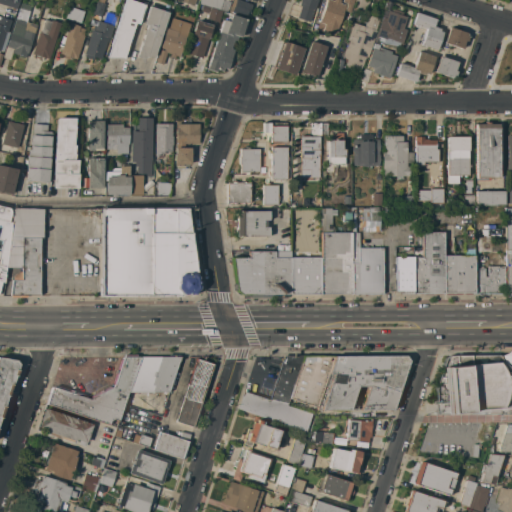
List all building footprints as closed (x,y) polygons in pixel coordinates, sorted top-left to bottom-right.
[(19,0),(16,9),(0,3),(0,0),(19,0)] [(132,0),(145,5),(139,24),(135,23),(124,59),(119,57),(107,57),(126,0),(132,0)] [(199,3),(200,0),(222,0),(219,10),(211,7),(199,3)] [(222,0),(231,0),(231,2),(230,2),(227,13),(222,11),(219,10),(222,0)] [(250,12),(248,12),(247,17),(232,12),(228,13),(233,0),(239,0),(252,5),(250,12)] [(297,18),(301,6),(298,5),(299,0),(317,0),(310,22),(297,18)] [(335,34),(323,30),(322,32),(316,30),(316,29),(313,29),(315,21),(319,22),(325,0),(329,0),(332,1),(332,0),(339,0),(339,3),(345,5),(335,34)] [(341,0),(353,0),(349,13),(345,11),(345,8),(346,5),(345,3),(341,2),(341,0)] [(354,0),(364,0),(364,1),(368,2),(365,11),(352,7),(354,0)] [(92,14),(96,1),(105,4),(101,17),(92,14)] [(401,44),(392,41),(393,40),(386,38),(385,39),(375,36),(386,1),(392,3),(390,8),(402,12),(401,15),(406,17),(402,28),(406,30),(401,44)] [(10,34),(11,34),(21,2),(31,6),(26,21),(36,25),(26,58),(12,53),(10,60),(3,58),(10,34)] [(150,4),(169,10),(154,57),(142,57),(141,58),(137,56),(147,25),(144,24),(150,4)] [(67,18),(70,7),(85,11),(81,23),(67,18)] [(222,11),(219,22),(207,18),(210,7),(219,10),(222,11)] [(91,30),(92,30),(94,25),(96,26),(98,21),(103,22),(106,12),(117,15),(109,38),(108,38),(101,59),(94,57),(93,60),(84,57),(85,54),(84,54),(91,30)] [(420,45),(425,29),(412,24),(416,12),(435,19),(433,26),(439,29),(439,31),(441,32),(435,50),(420,45)] [(223,20),(229,22),(231,14),(246,19),(241,37),(238,36),(237,41),(234,40),(231,49),(234,50),(228,69),(224,68),(223,71),(217,69),(217,72),(207,69),(223,20)] [(191,24),(187,36),(186,36),(179,57),(175,56),(175,58),(170,56),(170,54),(167,53),(163,65),(156,62),(160,50),(164,51),(164,49),(161,48),(167,28),(168,28),(171,17),(191,24)] [(366,57),(365,57),(364,59),(362,66),(361,66),(359,71),(344,65),(346,59),(344,58),(342,57),(342,56),(342,53),(343,49),(344,50),(347,40),(345,40),(351,23),(358,25),(360,18),(377,23),(374,30),(375,31),(366,57)] [(0,19),(9,22),(7,27),(7,28),(0,49),(0,19)] [(49,59),(32,54),(40,31),(41,31),(44,19),(50,21),(51,20),(61,23),(49,59)] [(202,58),(186,53),(197,20),(212,25),(202,58)] [(76,59),(69,57),(69,59),(63,57),(64,55),(60,54),(70,23),(80,26),(80,27),(85,29),(83,35),(84,35),(76,59)] [(444,43),(449,27),(467,33),(466,36),(468,36),(467,41),(465,41),(462,49),(444,43)] [(316,77),(300,72),(310,41),(326,47),(316,77)] [(294,75),(275,69),(275,68),(273,67),(278,51),(280,52),(284,42),(303,48),(294,75)] [(371,72),(372,68),(365,66),(371,48),(373,43),(378,45),(377,50),(378,47),(383,49),(390,51),(390,54),(396,56),(389,77),(388,78),(371,72)] [(399,63),(412,68),(418,51),(434,57),(428,74),(425,73),(424,76),(417,73),(414,82),(395,76),(399,63)] [(439,56),(457,62),(454,71),(456,71),(455,76),(453,75),(452,78),(434,72),(439,56)] [(366,82),(360,80),(364,69),(368,70),(369,70),(371,71),(366,82)] [(8,117),(24,121),(23,125),(27,126),(23,149),(21,148),(19,156),(17,165),(6,162),(8,154),(2,153),(3,151),(0,150),(0,143),(2,144),(8,117)] [(152,162),(152,175),(142,175),(142,195),(130,195),(130,175),(137,175),(137,167),(138,167),(138,166),(135,166),(135,162),(131,162),(131,131),(137,130),(137,117),(152,117),(152,162)] [(53,188),(53,173),(54,173),(54,162),(54,161),(57,118),(75,118),(75,126),(74,145),(76,145),(75,154),(76,154),(76,159),(79,160),(78,173),(78,174),(78,188),(53,188)] [(103,150),(94,150),(94,151),(89,151),(89,150),(88,150),(88,122),(96,122),(96,120),(103,120),(103,150)] [(270,142),(270,133),(262,133),(262,122),(286,123),(286,142),(270,142)] [(475,124),(484,124),(484,122),(490,122),(490,123),(498,123),(498,178),(476,178),(475,124)] [(25,180),(27,156),(28,154),(29,150),(30,150),(32,135),(33,135),(34,123),(48,124),(47,131),(52,131),(49,182),(25,180)] [(155,127),(156,127),(156,124),(163,124),(163,123),(172,123),(172,136),(172,145),(172,151),(164,151),(164,154),(159,154),(159,156),(155,156),(155,127)] [(199,123),(199,143),(185,143),(185,146),(191,148),(191,164),(190,164),(190,165),(186,165),(186,164),(182,164),(182,166),(177,166),(177,164),(175,164),(175,153),(176,153),(177,123),(199,123)] [(320,135),(320,136),(310,136),(310,123),(321,123),(321,135),(320,135)] [(117,153),(117,149),(106,149),(106,124),(123,124),(123,127),(129,127),(129,144),(128,144),(128,153),(117,153)] [(353,153),(352,153),(352,151),(352,150),(352,139),(359,140),(359,134),(371,134),(371,139),(378,139),(379,146),(378,152),(379,159),(378,165),(365,166),(353,165),(353,153)] [(406,152),(413,152),(413,163),(406,163),(406,166),(409,166),(408,176),(402,175),(402,179),(395,179),(395,176),(383,175),(383,169),(382,169),(382,151),(383,151),(383,135),(402,135),(402,141),(406,141),(406,152)] [(437,162),(435,162),(435,164),(423,164),(424,171),(414,171),(414,136),(423,136),(423,139),(428,139),(428,140),(435,140),(435,143),(436,143),(436,146),(435,146),(435,149),(437,149),(437,162)] [(318,178),(299,178),(299,137),(318,137),(318,178)] [(468,175),(458,175),(458,183),(447,183),(447,137),(468,137),(468,175)] [(327,164),(327,140),(332,140),(333,140),(333,139),(336,139),(336,140),(341,140),(341,149),(344,149),(344,164),(327,164)] [(286,179),(270,179),(270,147),(286,147),(286,179)] [(258,172),(239,172),(239,164),(238,164),(238,157),(239,157),(239,149),(258,149),(258,172)] [(88,188),(88,187),(88,158),(89,158),(104,158),(103,188),(88,188)] [(0,165),(18,169),(12,194),(0,191),(0,165)] [(116,194),(116,197),(111,197),(111,194),(106,194),(106,192),(106,182),(106,181),(106,172),(111,172),(111,170),(120,170),(120,166),(129,166),(129,195),(116,194)] [(155,194),(155,186),(157,186),(157,184),(155,184),(155,175),(160,175),(161,179),(162,179),(162,178),(165,178),(165,181),(171,181),(170,194),(155,194)] [(434,187),(434,181),(438,181),(438,187),(441,187),(441,199),(430,200),(430,187),(434,187)] [(238,203),(237,205),(226,205),(226,184),(235,184),(235,182),(241,182),(241,183),(249,183),(250,202),(238,203)] [(262,185),(277,185),(277,205),(262,205),(262,185)] [(504,191),(504,204),(496,205),(484,205),(484,204),(475,204),(475,191),(504,191)] [(372,193),(381,193),(381,205),(372,205),(372,193)] [(413,203),(393,204),(392,195),(400,194),(400,196),(412,195),(413,203)] [(474,206),(461,206),(461,194),(474,194),(474,206)] [(0,206),(10,209),(11,212),(10,218),(10,217),(9,222),(11,222),(11,221),(13,221),(6,267),(4,283),(1,281),(0,285),(0,206)] [(321,207),(331,207),(331,232),(351,232),(351,247),(351,294),(320,294),(320,257),(321,207)] [(102,210),(187,209),(199,288),(194,295),(102,296),(102,210)] [(43,210),(42,237),(40,237),(40,295),(27,295),(27,296),(19,296),(19,295),(18,295),(18,296),(11,296),(11,295),(10,295),(12,280),(13,279),(13,276),(18,271),(21,272),(21,266),(6,267),(13,221),(14,210),(43,210)] [(242,236),(242,237),(239,237),(239,236),(236,236),(236,227),(234,227),(234,220),(236,220),(236,211),(238,211),(238,210),(242,210),(242,211),(268,211),(268,220),(266,220),(266,227),(268,227),(268,236),(242,236)] [(361,212),(379,212),(379,230),(361,230),(361,212)] [(464,230),(474,230),(474,248),(464,248),(464,230)] [(422,257),(422,232),(443,232),(444,255),(444,294),(413,294),(413,291),(413,257),(422,257)] [(320,294),(290,294),(290,250),(290,241),(292,241),(292,234),(298,234),(298,241),(300,241),(299,257),(320,257),(320,294)] [(351,247),(382,247),(382,294),(351,294),(351,247)] [(290,294),(241,294),(238,292),(233,257),(236,256),(236,250),(251,250),(290,250),(290,294)] [(444,255),(474,255),(474,292),(445,292),(445,294),(444,294),(444,255)] [(413,291),(395,291),(395,257),(413,257),(413,291)] [(504,293),(477,293),(477,284),(478,283),(478,259),(484,259),(484,260),(489,260),(489,266),(504,266),(504,293)] [(511,414),(484,414),(484,412),(471,413),(471,412),(436,414),(435,403),(437,403),(436,389),(446,359),(450,356),(499,356),(502,361),(503,361),(500,356),(501,356),(504,354),(507,352),(510,349),(511,351),(511,414)] [(125,354),(137,354),(137,357),(140,357),(128,392),(127,392),(118,421),(113,419),(110,421),(109,425),(47,404),(52,387),(54,387),(55,385),(86,395),(87,398),(89,399),(92,398),(91,396),(102,389),(103,391),(104,391),(103,389),(110,386),(112,387),(114,385),(112,382),(120,359),(122,358),(124,358),(125,357),(125,354)] [(160,354),(176,354),(176,357),(180,357),(168,392),(128,392),(140,357),(160,357),(160,354)] [(288,398),(286,406),(311,414),(306,431),(237,409),(243,391),(269,400),(283,357),(304,357),(290,399),(288,398)] [(318,407),(290,399),(304,357),(334,357),(318,407)] [(334,357),(406,357),(409,361),(393,410),(360,410),(368,386),(357,387),(349,410),(317,410),(318,407),(334,357)] [(0,358),(4,358),(15,360),(18,364),(16,370),(18,370),(16,376),(14,375),(12,383),(11,383),(10,384),(11,384),(8,396),(6,395),(3,406),(4,407),(0,419),(0,358)] [(213,364),(193,427),(175,421),(196,358),(212,364),(213,364)] [(92,424),(86,441),(86,442),(85,446),(78,444),(79,441),(76,440),(75,441),(47,432),(48,430),(39,427),(46,409),(92,424)] [(247,429),(251,430),(253,422),(255,415),(259,417),(258,420),(263,422),(262,425),(280,431),(275,447),(277,448),(276,450),(252,442),(250,448),(242,446),(247,429)] [(346,441),(348,419),(364,421),(364,420),(366,420),(366,421),(367,421),(368,421),(370,421),(371,419),(372,419),(370,433),(371,433),(371,438),(369,438),(368,443),(346,441)] [(511,424),(511,452),(498,452),(498,447),(505,425),(505,424),(511,424)] [(188,441),(182,459),(153,449),(159,432),(188,441)] [(322,432),(334,433),(333,443),(321,442),(322,432)] [(151,438),(148,447),(137,444),(140,434),(151,438)] [(294,437),(305,441),(297,464),(286,461),(294,437)] [(77,451),(75,457),(76,457),(68,481),(51,474),(52,471),(44,469),(45,466),(42,465),(49,445),(52,445),(53,443),(77,451)] [(333,448),(348,452),(349,449),(355,451),(356,448),(361,449),(358,465),(361,465),(359,474),(329,467),(333,448)] [(169,461),(168,462),(169,463),(166,469),(163,476),(164,476),(161,483),(160,485),(128,473),(131,465),(133,465),(135,459),(134,458),(137,449),(169,461)] [(238,458),(242,459),(245,450),(263,456),(270,459),(262,482),(247,477),(248,475),(242,473),(240,481),(232,478),(238,458)] [(312,456),(309,468),(298,466),(302,454),(312,456)] [(495,477),(496,477),(493,484),(480,482),(483,473),(481,472),(483,465),(485,465),(488,454),(502,455),(495,477)] [(90,465),(93,456),(105,460),(102,468),(90,465)] [(412,484),(420,461),(455,473),(448,495),(412,484)] [(294,468),(285,496),(272,492),(274,486),(275,486),(282,464),(294,468)] [(111,486),(99,482),(103,468),(115,472),(111,486)] [(99,478),(94,492),(81,487),(85,474),(99,478)] [(352,483),(350,488),(354,489),(352,495),(348,494),(346,501),(319,492),(325,474),(352,483)] [(46,511),(38,509),(40,503),(33,500),(34,500),(29,498),(35,479),(40,481),(42,476),(65,483),(64,485),(67,486),(68,484),(80,488),(77,498),(74,497),(74,498),(67,496),(65,502),(60,501),(56,511),(46,511)] [(290,490),(294,478),(305,481),(301,494),(290,490)] [(248,488),(249,487),(263,492),(256,511),(243,511),(241,511),(241,510),(222,504),(229,481),(248,488)] [(476,485),(489,489),(481,511),(477,511),(469,509),(469,508),(458,504),(466,481),(477,484),(476,485)] [(133,511),(122,508),(122,506),(118,505),(125,483),(132,485),(132,484),(144,488),(146,483),(160,487),(152,510),(148,508),(146,511),(133,511)] [(511,511),(501,511),(502,511),(497,509),(499,502),(495,500),(499,487),(505,489),(506,488),(510,489),(510,488),(511,488),(511,511)] [(311,497),(308,507),(287,500),(290,490),(301,494),(311,497)] [(440,509),(437,508),(435,511),(403,511),(410,490),(443,501),(440,509)] [(341,509),(341,508),(348,510),(347,511),(309,511),(314,500),(341,509)]
